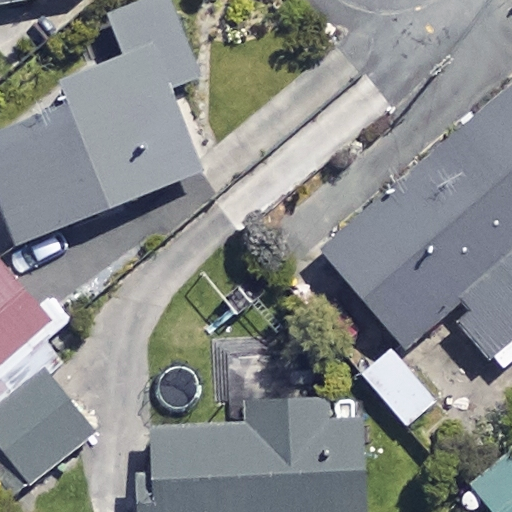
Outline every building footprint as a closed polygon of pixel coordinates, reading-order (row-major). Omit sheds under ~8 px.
[(208,82),(175,0),(161,0),(115,18),(132,62),(74,84),(85,114),(0,147),(0,192),(23,252),(211,179),(178,94),(208,82)] [(511,99),(328,254),(411,353),(455,315),(504,374),(511,367),(511,99)] [(0,370),(57,326),(10,265),(0,272),(0,370)] [(438,406),(398,354),(368,377),(408,429),(438,406)] [(99,439),(50,377),(0,416),(0,477),(20,502),(99,439)] [(331,430),(329,401),(252,405),(254,432),(161,437),(164,491),(143,492),(144,511),(371,511),(367,428),(331,430)] [(511,511),(511,457),(476,487),(497,511),(511,511)]
